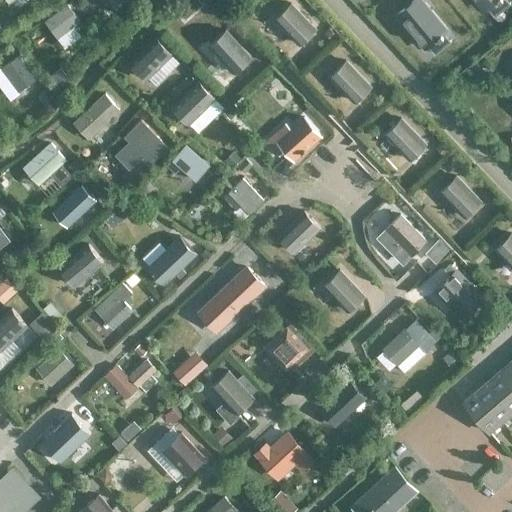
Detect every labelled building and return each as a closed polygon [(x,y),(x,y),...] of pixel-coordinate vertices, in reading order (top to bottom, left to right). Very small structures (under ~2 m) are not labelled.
[(423,0),(413,0),(396,14),(424,47),(437,36),(438,38),(442,35),(440,33),(447,28),(423,0)] [(477,0),(484,8),(494,0),(477,0)] [(291,3),(275,18),(276,19),(276,23),(282,29),(286,29),(300,43),(315,28),(291,3)] [(67,4),(44,21),(56,37),(79,21),(67,4)] [(226,29),(210,44),(234,71),(250,57),(226,29)] [(157,36),(130,62),(146,77),(172,52),(157,36)] [(18,55),(2,67),(19,90),(35,78),(18,55)] [(346,60),(330,75),(332,77),(331,80),(337,86),(341,86),(355,101),(370,86),(346,60)] [(199,81),(173,106),(188,122),(215,96),(199,81)] [(107,95),(76,123),(89,138),(120,110),(107,95)] [(304,117),(278,141),(293,158),(301,150),(302,152),(306,148),(305,147),(320,134),(304,117)] [(401,118),(385,133),(387,134),(386,138),(392,144),(396,144),(410,158),(426,143),(401,118)] [(149,130),(122,154),(132,165),(159,141),(149,130)] [(186,143),(166,164),(176,172),(181,166),(196,180),(209,165),(186,143)] [(30,172),(24,178),(32,187),(37,182),(39,183),(66,159),(52,144),(26,168),(30,172)] [(456,175),(440,190),(454,205),(454,208),(460,215),(464,215),(465,216),(481,201),(456,175)] [(243,180),(225,198),(237,210),(243,204),(251,214),(264,201),(243,180)] [(144,183),(140,186),(144,192),(152,187),(148,181),(144,183)] [(78,192),(56,212),(67,225),(89,204),(78,192)] [(306,213),(280,237),(295,253),(296,251),(299,251),(305,246),(306,242),(320,228),(306,213)] [(111,214),(104,220),(111,228),(118,222),(111,214)] [(401,217),(387,231),(412,257),(426,242),(401,217)] [(184,232),(151,261),(167,279),(179,268),(183,273),(190,267),(186,263),(200,249),(184,232)] [(511,233),(495,248),(509,262),(510,266),(511,268),(511,233)] [(89,244),(60,267),(74,284),(102,261),(89,244)] [(208,247),(201,254),(204,256),(206,259),(213,252),(208,247)] [(450,275),(435,289),(435,290),(462,318),(470,310),(483,298),(450,262),(444,268),(450,275)] [(219,292),(199,311),(215,328),(263,282),(247,265),(238,274),(237,272),(218,291),(219,292)] [(340,271),(324,286),(326,288),(326,291),(331,297),(335,297),(349,312),(364,297),(340,271)] [(123,284),(96,308),(114,328),(132,311),(124,302),(132,294),(123,284)] [(12,308),(0,319),(0,348),(26,324),(12,308)] [(288,329),(267,348),(286,368),(307,349),(288,329)] [(405,331),(384,350),(398,364),(418,345),(405,331)] [(62,347),(38,369),(52,384),(76,362),(62,347)] [(511,360),(464,402),(490,431),(511,411),(511,360)] [(117,366),(106,376),(126,398),(156,370),(147,361),(128,378),(117,366)] [(228,372),(212,387),(237,414),(253,399),(228,372)] [(350,382),(321,408),(335,423),(364,397),(350,382)] [(71,412),(42,440),(61,460),(90,432),(71,412)] [(181,432),(163,448),(186,473),(203,456),(181,432)] [(266,444),(256,452),(278,475),(304,451),(287,433),(270,448),(266,444)] [(394,468),(362,498),(374,511),(389,511),(414,490),(394,468)] [(7,476),(0,482),(0,511),(5,511),(24,495),(7,476)] [(281,511),(290,511),(296,507),(281,491),(270,500),(281,511)] [(113,511),(99,494),(80,509),(82,511),(113,511)] [(236,511),(224,498),(209,511),(236,511)]
